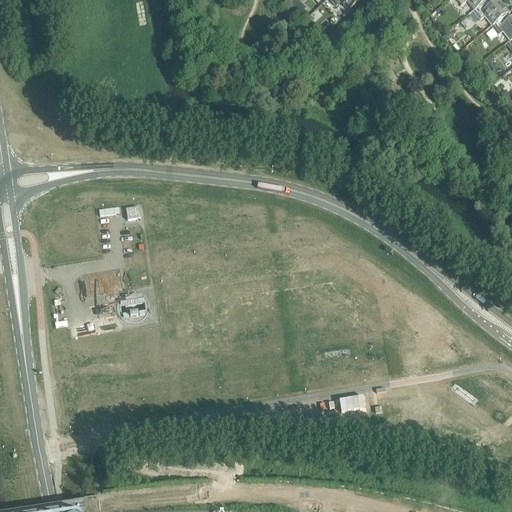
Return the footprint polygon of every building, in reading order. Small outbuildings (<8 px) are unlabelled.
[(328,0),(336,7),(341,3),(349,12),(361,0),(328,0)] [(488,0),(457,0),(463,7),(468,2),(475,11),(484,4),(488,0)] [(510,13),(499,0),(498,0),(488,8),(484,4),(475,11),(473,13),(480,22),(485,18),(493,27),(503,19),(510,13)] [(438,16),(445,11),(442,8),(436,13),(438,16)] [(473,24),(468,18),(459,25),(464,31),(473,24)] [(511,18),(506,23),(503,19),(493,27),(492,28),(499,37),(504,33),(511,42),(511,41),(511,18)] [(444,37),(448,42),(452,39),(452,37),(449,33),(444,37)] [(505,91),(499,96),(504,102),(510,97),(505,91)] [(367,95),(361,99),(368,113),(374,110),(367,95)] [(140,220),(139,209),(126,211),(127,222),(140,220)]
